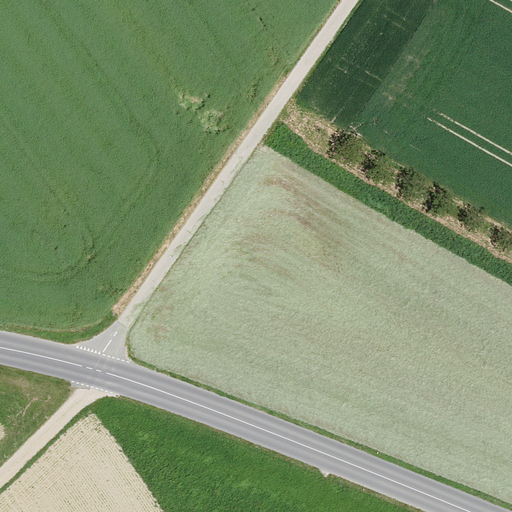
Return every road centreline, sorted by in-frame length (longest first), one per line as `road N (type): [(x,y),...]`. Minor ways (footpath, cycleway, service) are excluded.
road 1 (tertiary): [(469,511),(161,390),(0,353)]
road 2 (track): [(350,0),(91,370)]
road 3 (track): [(0,477),(91,370)]
